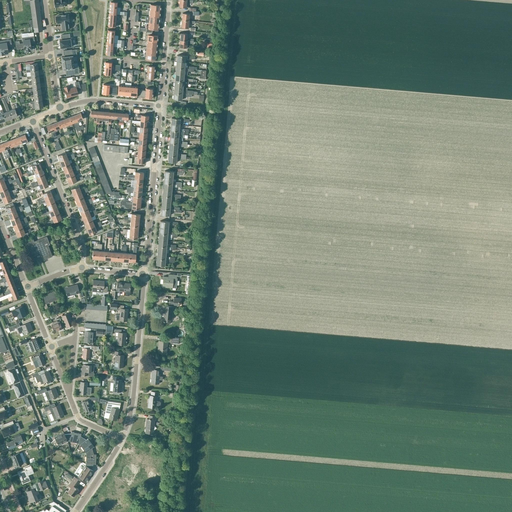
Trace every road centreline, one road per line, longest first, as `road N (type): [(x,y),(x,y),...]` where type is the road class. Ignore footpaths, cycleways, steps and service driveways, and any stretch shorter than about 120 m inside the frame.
road 1 (residential): [(144,273),(159,105)]
road 2 (residential): [(122,439),(144,273)]
road 3 (residential): [(81,268),(81,246),(32,120)]
